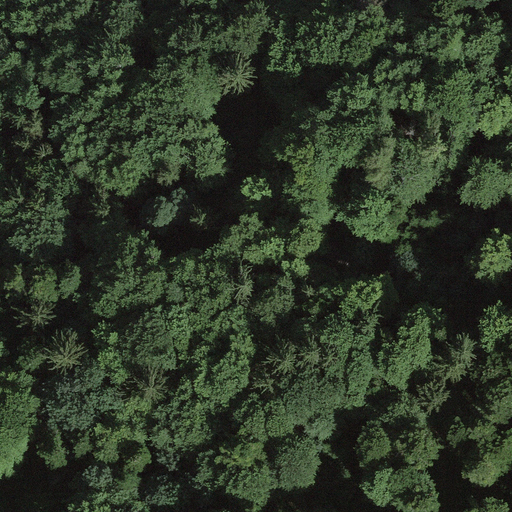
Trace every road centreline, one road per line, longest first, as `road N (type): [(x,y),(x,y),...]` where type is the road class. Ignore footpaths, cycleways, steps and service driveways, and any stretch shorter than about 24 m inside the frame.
road 1 (track): [(291,428),(511,311)]
road 2 (track): [(511,97),(304,200)]
